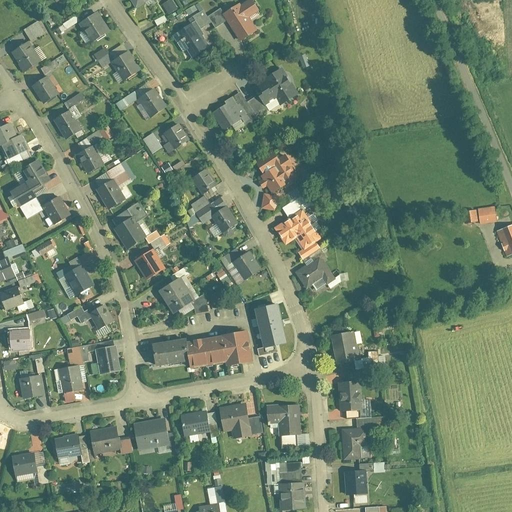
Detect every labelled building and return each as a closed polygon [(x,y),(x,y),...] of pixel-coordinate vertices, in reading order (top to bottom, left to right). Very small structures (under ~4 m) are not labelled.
[(128,0),(134,9),(147,0),(128,0)] [(166,0),(161,3),(167,14),(176,8),(171,0),(166,0)] [(251,0),(237,9),(237,8),(224,16),(228,23),(240,43),(256,32),(248,19),(260,12),(252,0),(251,0)] [(200,6),(189,13),(199,29),(210,22),(207,18),(200,6)] [(221,10),(207,18),(210,22),(215,30),(228,23),(224,16),(221,10)] [(94,12),(77,24),(91,45),(108,33),(94,12)] [(57,25),(59,31),(77,23),(74,17),(57,25)] [(191,23),(172,34),(187,62),(207,51),(191,23)] [(29,39),(10,51),(23,74),(43,62),(29,39)] [(120,47),(108,56),(112,61),(124,52),(120,47)] [(103,48),(92,53),(99,67),(110,62),(103,48)] [(63,54),(39,67),(43,74),(66,61),(63,54)] [(126,54),(110,64),(123,84),(139,74),(126,54)] [(261,82),(263,85),(251,91),(249,87),(233,97),(249,124),(265,115),(260,108),(274,100),(278,107),(294,97),(279,71),(261,82)] [(49,80),(32,89),(44,109),(60,99),(49,80)] [(139,100),(133,104),(145,124),(165,112),(152,92),(139,100)] [(134,93),(121,101),(126,108),(133,104),(139,100),(134,93)] [(230,106),(213,117),(224,134),(241,124),(230,106)] [(72,113),(54,123),(67,143),(84,133),(72,113)] [(11,123),(0,128),(0,144),(1,146),(5,144),(18,137),(11,123)] [(176,127),(161,139),(173,155),(189,144),(176,127)] [(108,128),(99,133),(104,144),(113,139),(108,128)] [(151,132),(141,139),(151,153),(161,147),(151,132)] [(29,151),(22,136),(18,137),(5,144),(9,151),(6,152),(10,160),(29,151)] [(93,147),(77,156),(89,176),(105,166),(93,147)] [(255,169),(254,170),(270,198),(297,183),(281,155),(273,159),(269,152),(251,162),(255,169)] [(35,162),(17,174),(30,194),(48,182),(35,162)] [(120,165),(107,173),(115,185),(128,176),(120,165)] [(206,171),(191,180),(202,197),(217,188),(206,171)] [(109,183),(93,193),(107,214),(123,204),(109,183)] [(31,194),(35,201),(48,192),(43,185),(31,194)] [(48,192),(35,201),(40,209),(53,200),(48,192)] [(192,212),(204,231),(227,216),(215,196),(192,212)] [(59,200),(42,210),(54,229),(71,219),(59,200)] [(476,209),(477,226),(497,225),(496,208),(476,209)] [(274,228),(285,248),(294,243),(299,252),(317,241),(312,232),(317,229),(306,209),(287,220),(274,228)] [(472,212),(462,212),(463,225),(473,224),(472,212)] [(111,217),(114,223),(121,219),(118,213),(111,217)] [(133,220),(116,230),(128,250),(145,240),(133,220)] [(511,226),(495,233),(505,258),(511,255),(511,226)] [(7,248),(17,245),(14,238),(4,241),(7,248)] [(27,250),(31,259),(45,252),(48,258),(58,253),(51,239),(27,250)] [(299,254),(304,262),(317,253),(312,245),(299,254)] [(151,250),(133,261),(145,282),(163,271),(151,250)] [(249,251),(230,263),(242,281),(261,269),(249,251)] [(0,260),(0,281),(14,276),(6,258),(0,260)] [(317,263),(295,277),(303,291),(326,278),(317,263)] [(75,265),(56,275),(70,298),(88,288),(75,265)] [(179,282),(161,292),(174,315),(191,305),(179,282)] [(0,296),(7,312),(25,305),(18,289),(0,296)] [(102,303),(85,313),(98,337),(116,328),(102,303)] [(265,346),(285,344),(276,305),(257,309),(265,346)] [(27,317),(30,326),(45,322),(43,313),(27,317)] [(189,346),(193,369),(223,365),(223,371),(243,368),(243,362),(246,362),(243,339),(239,339),(239,333),(219,336),(220,342),(189,346)] [(351,333),(328,338),(334,367),(356,362),(351,333)] [(9,335),(9,352),(31,352),(31,334),(9,335)] [(150,345),(152,368),(183,365),(180,342),(150,345)] [(91,351),(94,377),(117,374),(114,348),(91,351)] [(41,357),(33,359),(37,373),(44,371),(41,357)] [(57,368),(60,396),(83,393),(79,365),(57,368)] [(344,381),(358,380),(357,370),(344,371),(344,381)] [(341,371),(325,373),(326,382),(342,380),(341,371)] [(18,376),(21,401),(42,398),(39,373),(18,376)] [(337,386),(338,417),(361,417),(360,386),(337,386)] [(276,405),(276,410),(266,410),(266,427),(276,427),(276,438),(300,438),(299,405),(276,405)] [(222,434),(231,432),(233,441),(247,439),(245,429),(248,429),(244,407),(218,413),(222,434)] [(179,416),(183,438),(208,435),(205,412),(179,416)] [(251,418),(253,436),(261,435),(260,417),(251,418)] [(342,421),(342,430),(355,429),(355,420),(342,421)] [(134,425),(138,452),(170,448),(166,421),(134,425)] [(90,433),(95,458),(122,454),(118,429),(90,433)] [(361,458),(360,449),(369,448),(369,432),(360,433),(339,434),(340,459),(361,458)] [(125,456),(132,455),(129,436),(122,437),(125,456)] [(54,441),(57,462),(81,459),(78,437),(54,441)] [(282,439),(282,448),(295,447),(295,439),(282,439)] [(85,468),(92,466),(88,448),(81,450),(85,468)] [(12,456),(15,481),(37,479),(34,453),(12,456)] [(40,481),(47,480),(44,460),(37,462),(40,481)] [(359,471),(384,470),(383,462),(358,463),(359,471)] [(278,463),(278,474),(299,473),(299,463),(278,463)] [(343,473),(344,497),(367,496),(366,472),(343,473)] [(276,486),(277,511),(302,511),(301,485),(276,486)] [(225,504),(223,488),(209,489),(211,506),(225,504)] [(174,497),(176,509),(183,508),(181,496),(174,497)] [(352,497),(352,505),(366,505),(365,497),(352,497)]
